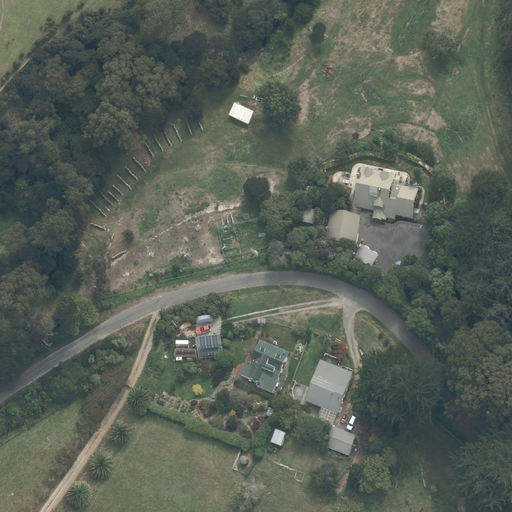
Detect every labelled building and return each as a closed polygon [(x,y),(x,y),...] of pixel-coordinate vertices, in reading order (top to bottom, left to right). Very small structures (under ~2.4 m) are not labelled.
[(249,125),(254,113),(236,106),(231,118),(249,125)] [(411,212),(416,170),(354,155),(351,168),(328,163),(323,197),(411,212)] [(331,214),(328,243),(358,246),(363,218),(331,214)] [(227,343),(222,305),(194,314),(196,346),(227,343)] [(287,345),(252,330),(237,367),(272,381),(287,345)] [(351,363),(314,350),(300,390),(337,404),(351,363)] [(333,428),(326,447),(349,456),(356,437),(333,428)] [(285,434),(275,432),(272,444),(283,446),(285,434)]
